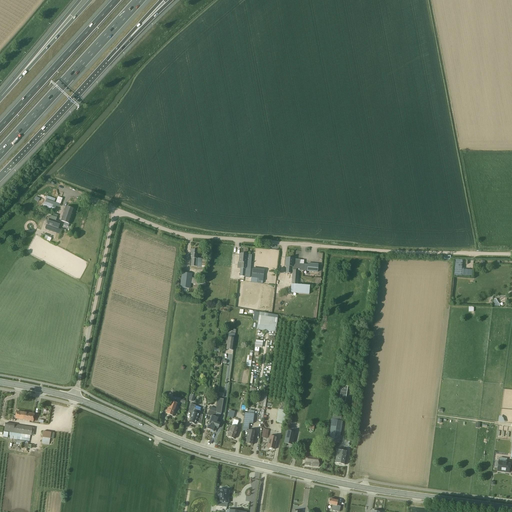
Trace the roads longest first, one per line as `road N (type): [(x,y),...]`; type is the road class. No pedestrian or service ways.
road 1 (secondary): [(511,508),(345,485),(237,460),(75,398)]
road 2 (unclassified): [(114,209),(188,236),(511,255)]
road 3 (motorway): [(0,153),(140,0)]
road 4 (unclassified): [(75,398),(114,209)]
road 5 (motorway): [(116,0),(0,127)]
road 6 (motorway): [(0,176),(107,62)]
road 7 (motorway): [(91,0),(0,98)]
road 8 (motorway): [(80,0),(0,96)]
